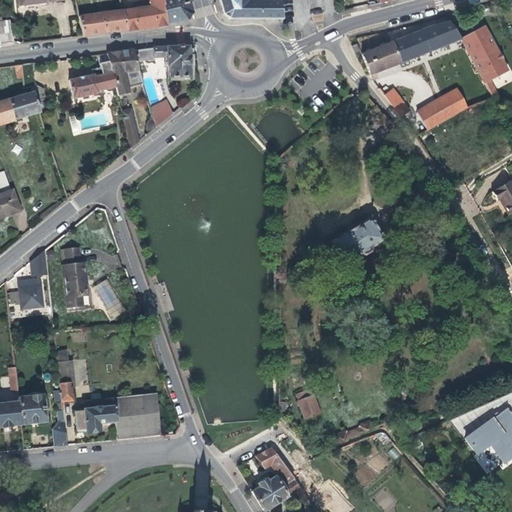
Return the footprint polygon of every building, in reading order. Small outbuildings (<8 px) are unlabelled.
[(122,11),(125,30),(166,24),(160,0),(148,0),(150,7),(122,11)] [(160,0),(166,24),(185,20),(190,12),(186,0),(160,0)] [(227,20),(281,19),(278,0),(216,0),(221,15),(227,20)] [(77,17),(81,36),(125,30),(122,11),(102,13),(77,17)] [(0,19),(0,40),(10,39),(5,19),(0,19)] [(429,27),(359,55),(370,82),(371,81),(375,79),(373,74),(427,53),(425,50),(436,46),(429,27)] [(481,29),(458,41),(482,85),(482,84),(487,82),(504,73),(481,29)] [(151,48),(131,50),(134,62),(152,60),(151,57),(164,56),(164,66),(166,67),(167,79),(187,78),(186,66),(188,66),(188,57),(186,57),(186,47),(151,48)] [(103,54),(112,89),(114,97),(125,94),(124,89),(140,85),(134,62),(131,50),(103,54)] [(103,54),(94,55),(97,68),(89,69),(90,75),(66,81),(70,99),(95,94),(94,92),(112,89),(103,54)] [(21,77),(21,87),(29,86),(34,103),(43,100),(40,88),(34,84),(33,63),(20,64),(21,77)] [(487,94),(490,100),(495,97),(487,82),(482,84),(487,94)] [(0,124),(36,114),(34,103),(29,86),(21,87),(23,95),(0,101),(0,124)] [(381,97),(398,119),(407,111),(390,90),(381,97)] [(453,91),(413,114),(423,132),(463,110),(453,91)] [(481,103),(490,100),(487,94),(478,97),(481,103)] [(177,100),(179,107),(189,103),(187,97),(177,100)] [(149,119),(152,128),(169,114),(164,102),(147,110),(149,119)] [(118,112),(126,149),(136,141),(129,114),(126,114),(126,110),(118,112)] [(394,131),(381,115),(369,125),(383,140),(394,131)] [(144,129),(145,133),(152,128),(149,119),(147,121),(145,123),(144,126),(144,129)] [(403,126),(412,138),(420,134),(411,123),(408,125),(407,123),(403,126)] [(411,157),(401,141),(396,145),(405,160),(411,157)] [(2,169),(0,170),(0,216),(17,210),(2,169)] [(511,183),(510,181),(491,192),(496,202),(499,201),(507,215),(511,211),(511,183)] [(367,219),(329,242),(330,247),(329,250),(331,257),(338,260),(342,264),(358,254),(361,256),(368,252),(368,248),(380,241),(367,219)] [(65,307),(77,306),(76,295),(80,295),(88,294),(87,279),(88,279),(86,263),(81,263),(79,246),(62,248),(64,266),(60,266),(65,307)] [(42,251),(27,263),(29,278),(45,276),(42,251)] [(111,319),(125,312),(107,279),(93,286),(111,319)] [(37,287),(16,289),(17,294),(6,295),(8,306),(18,304),(19,310),(40,308),(37,287)] [(55,364),(60,403),(71,402),(69,385),(71,385),(69,363),(55,364)] [(15,396),(12,368),(6,368),(10,397),(15,396)] [(314,415),(306,391),(293,396),(302,420),(314,415)] [(16,403),(19,426),(33,425),(43,424),(41,397),(38,394),(27,395),(26,398),(16,399),(16,403)] [(144,416),(146,435),(159,434),(155,396),(139,397),(141,417),(144,416)] [(113,423),(114,439),(130,437),(146,435),(144,416),(141,417),(139,397),(110,400),(113,423)] [(113,423),(110,400),(80,402),(81,412),(72,413),(74,432),(83,431),(83,434),(97,432),(97,425),(113,423)] [(0,428),(7,428),(19,426),(16,403),(0,404),(0,428)] [(511,418),(505,409),(496,415),(494,413),(488,417),(490,419),(462,439),(474,454),(488,444),(501,463),(511,454),(511,418)] [(50,430),(51,448),(64,447),(61,413),(56,414),(57,424),(50,430)] [(334,436),(337,443),(370,430),(367,422),(358,426),(357,429),(347,432),(344,431),(334,436)] [(277,459),(269,447),(253,455),(262,468),(269,464),(277,459)] [(291,479),(277,459),(269,464),(283,484),(291,479)] [(337,492),(313,465),(308,469),(316,478),(312,481),(328,500),(337,492)] [(354,475),(364,485),(374,475),(364,465),(354,475)] [(256,487),(249,491),(262,511),(295,491),(297,493),(300,491),(291,479),(283,484),(279,486),(273,476),(266,480),(264,477),(254,483),(256,487)]
